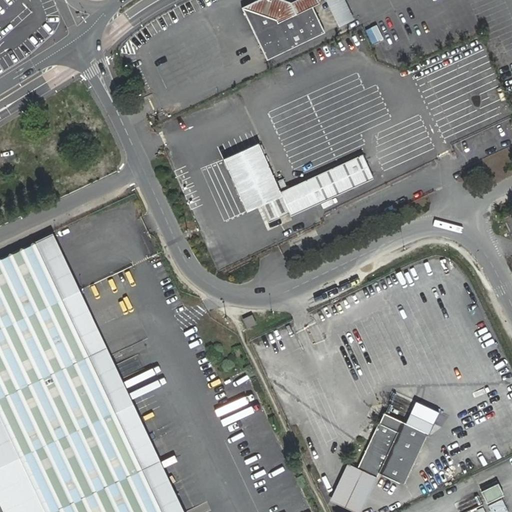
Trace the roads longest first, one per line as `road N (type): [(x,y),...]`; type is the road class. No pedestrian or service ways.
road 1 (unclassified): [(455,227),(414,230),(265,299),(230,294),(187,258),(77,38)]
road 2 (unknown): [(303,340),(391,298),(430,298),(491,407),(490,439),(447,468)]
road 3 (unknown): [(303,340),(346,473),(400,495),(426,487),(447,468)]
